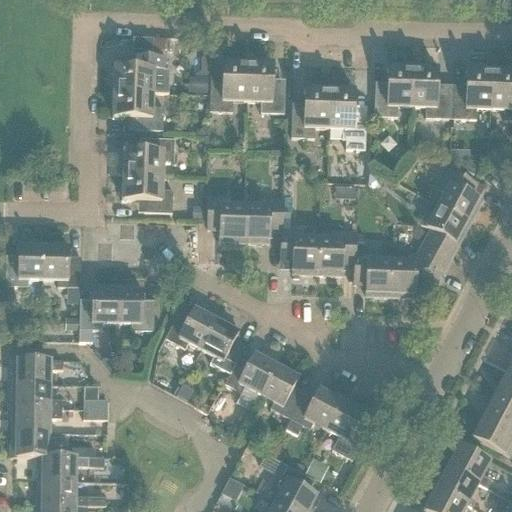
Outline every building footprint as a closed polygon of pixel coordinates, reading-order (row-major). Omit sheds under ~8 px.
[(152,42),(133,41),(133,53),(152,54),(152,42)] [(114,94),(152,96),(153,83),(164,83),(165,60),(136,59),(136,71),(114,71),(114,94)] [(246,105),(247,66),(223,65),(222,87),(210,86),(209,115),(232,115),(232,105),(246,105)] [(247,66),(246,105),(260,106),(260,116),(283,117),(284,89),(272,88),(272,67),(247,66)] [(411,110),(412,72),(388,71),(387,92),(374,92),(373,120),(397,121),(397,110),(411,110)] [(412,72),(411,110),(425,111),(425,122),(448,122),(449,94),(436,94),(437,72),(412,72)] [(489,113),(491,74),(466,73),(466,95),(453,94),(452,123),(475,123),(476,112),(489,113)] [(511,74),(491,74),(489,113),(503,113),(503,124),(511,124),(511,74)] [(188,95),(206,95),(207,79),(188,79),(188,95)] [(328,132),(329,93),(304,92),(304,113),(291,113),(290,141),(314,142),(314,131),(328,132)] [(329,93),(328,132),(342,132),(341,143),(345,143),(345,152),(364,153),(365,144),(366,115),(353,115),(354,94),(329,93)] [(152,111),(152,96),(114,94),(113,120),(134,121),(134,133),(162,134),(163,111),(152,111)] [(196,131),(196,138),(207,138),(207,127),(199,127),(196,131)] [(123,178),(162,179),(162,165),(173,166),(174,142),(146,142),(145,154),(124,153),(123,178)] [(470,166),(465,173),(473,177),(477,170),(470,166)] [(438,209),(470,226),(481,204),(471,198),(477,187),(449,173),(438,193),(445,196),(438,209)] [(161,193),(162,179),(123,178),(122,203),(144,204),(143,216),(171,217),(172,194),(161,193)] [(244,246),(244,210),(230,209),(230,202),(208,201),(207,233),(219,233),(219,245),(244,246)] [(281,234),(282,204),(259,203),(259,210),(244,210),(244,246),(268,246),(269,234),(281,235),(281,234)] [(193,209),(193,222),(205,222),(205,209),(193,209)] [(450,263),(470,226),(438,209),(431,222),(425,218),(420,227),(430,233),(422,248),(450,263)] [(303,235),(281,234),(281,235),(280,265),(292,265),(292,277),(317,278),(317,242),(303,242),(303,235)] [(354,256),(355,256),(355,236),(332,236),(332,243),(317,242),(317,278),(341,279),(342,267),(354,267),(354,256)] [(43,283),(43,248),(18,247),(18,259),(5,259),(5,289),(28,290),(28,283),(43,283)] [(43,248),(43,283),(57,283),(57,290),(80,291),(80,260),(68,260),(68,248),(43,248)] [(435,290),(450,263),(422,248),(417,258),(406,258),(406,265),(391,264),(390,300),(415,301),(415,289),(435,290)] [(377,257),(355,256),(354,256),(354,267),(353,287),(365,288),(365,300),(390,300),(391,264),(376,264),(377,257)] [(101,327),(116,327),(117,291),(92,290),(92,302),(80,302),(78,333),(78,346),(90,346),(90,333),(101,334),(101,327)] [(117,291),(116,327),(130,327),(130,334),(153,335),(154,304),(141,303),(142,291),(117,291)] [(200,353),(217,321),(195,310),(190,321),(179,315),(164,342),(184,353),(187,346),(200,353)] [(65,321),(65,333),(78,333),(79,321),(65,321)] [(238,360),(244,350),(233,344),(239,333),(217,321),(200,353),(213,360),(210,366),(229,377),(238,360)] [(260,399),(276,367),(255,355),(249,366),(238,360),(229,377),(224,387),(244,398),(247,392),(260,399)] [(103,361),(100,364),(110,375),(114,375),(114,362),(103,361)] [(14,388),(49,388),(49,373),(62,374),(62,364),(14,363),(14,388)] [(289,422),(303,395),(293,389),(298,379),(276,367),(260,399),(273,406),(270,412),(286,421),(279,434),(283,435),(289,422)] [(511,379),(507,376),(495,397),(511,406),(511,379)] [(49,403),(49,388),(14,388),(13,412),(61,412),(61,403),(49,403)] [(325,433),(342,402),(320,390),(315,401),(303,395),(289,422),(291,423),(286,433),(297,438),(302,429),(309,433),(313,427),(325,433)] [(511,406),(495,397),(484,418),(511,433),(511,406)] [(342,402),(325,433),(338,441),(335,447),(355,457),(369,430),(358,424),(364,414),(342,402)] [(82,413),(106,413),(107,403),(82,403),(82,413)] [(61,422),(61,412),(13,412),(13,435),(48,436),(48,422),(61,422)] [(106,423),(106,413),(82,413),(82,423),(97,423),(97,432),(106,432),(106,423)] [(510,461),(511,457),(511,433),(484,418),(472,441),(510,461)] [(48,451),(48,436),(13,435),(12,461),(39,461),(39,460),(60,461),(60,460),(60,451),(48,451)] [(477,487),(477,488),(486,493),(491,483),(482,478),(489,465),(459,449),(447,471),(477,487)] [(87,461),(60,460),(60,461),(39,460),(39,461),(39,484),(74,485),(75,470),(104,471),(104,461),(87,461)] [(293,472),(300,476),(304,469),(297,465),(293,472)] [(300,476),(293,472),(287,469),(276,489),(282,492),(275,505),(288,511),(312,511),(319,500),(308,494),(314,483),(300,476)] [(469,502),(477,488),(477,487),(447,471),(436,492),(466,508),(471,511),(474,504),(469,502)] [(74,500),(74,485),(39,484),(39,508),(97,510),(104,510),(104,501),(74,500)] [(463,511),(466,508),(436,492),(425,511),(463,511)]
